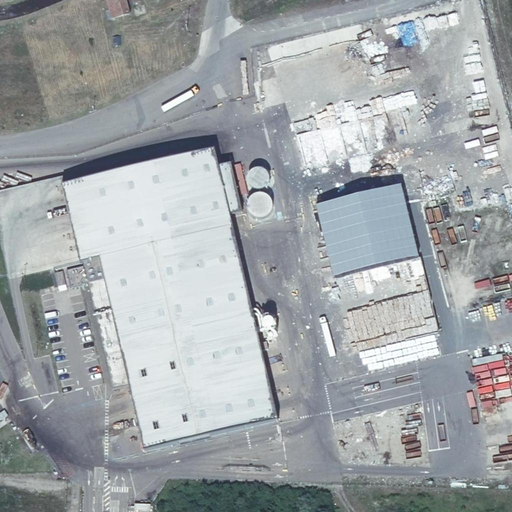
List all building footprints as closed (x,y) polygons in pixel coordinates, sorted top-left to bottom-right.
[(105,0),(111,20),(131,15),(127,0),(105,0)] [(133,6),(135,16),(147,13),(145,3),(133,6)] [(219,169),(215,152),(63,187),(82,267),(65,271),(69,289),(86,285),(111,392),(130,387),(145,452),(277,421),(230,217),(219,169)] [(231,166),(219,169),(230,217),(242,214),(231,166)] [(400,186),(315,208),(334,280),(418,259),(400,186)] [(267,190),(249,195),(254,215),(272,210),(267,190)] [(348,315),(352,325),(384,315),(380,304),(348,315)]
